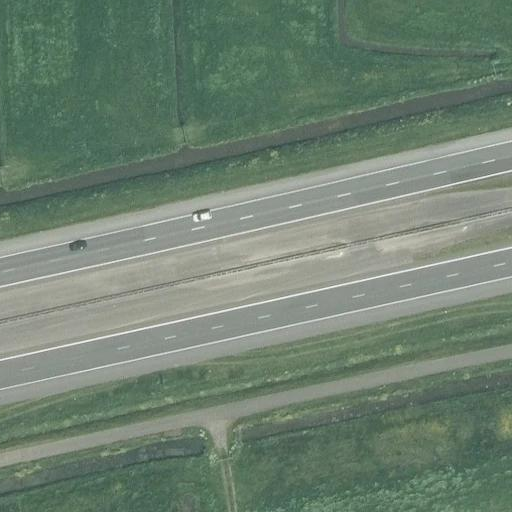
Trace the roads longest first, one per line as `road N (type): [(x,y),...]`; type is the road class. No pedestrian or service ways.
road 1 (motorway): [(511,157),(0,271)]
road 2 (motorway): [(0,375),(511,263)]
road 3 (unclassified): [(0,462),(511,351)]
